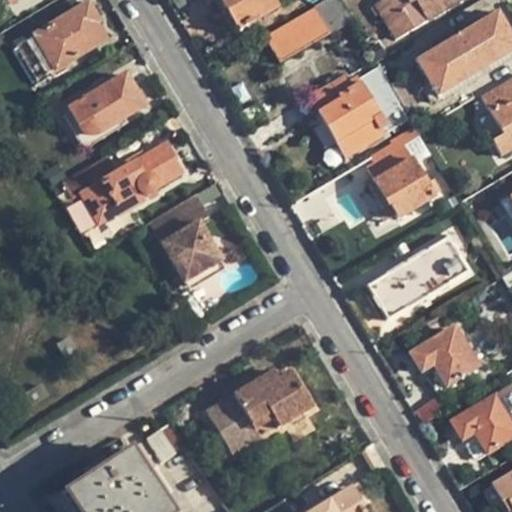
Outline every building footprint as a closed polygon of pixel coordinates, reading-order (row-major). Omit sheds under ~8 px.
[(2,0),(7,9),(23,0),(2,0)] [(175,0),(169,4),(176,15),(200,0),(175,0)] [(268,0),(217,0),(224,12),(236,33),(275,11),(268,0)] [(384,0),(372,8),(390,39),(407,31),(421,22),(423,25),(463,3),(461,0),(384,0)] [(88,8),(34,40),(52,75),(105,44),(95,28),(98,26),(88,8)] [(329,35),(314,10),(264,39),(278,64),(329,35)] [(227,38),(236,33),(224,12),(215,17),(227,38)] [(511,46),(493,15),(414,64),(435,99),(511,51),(511,46)] [(407,31),(409,35),(424,26),(423,25),(421,22),(407,31)] [(34,40),(15,50),(34,85),(52,75),(34,40)] [(511,62),(511,51),(435,99),(440,107),(511,62)] [(392,70),(383,76),(398,102),(408,96),(392,70)] [(339,102),(317,115),(344,161),(383,138),(382,136),(406,123),(375,71),(357,81),(354,79),(333,92),(339,102)] [(73,110),(67,114),(77,133),(81,135),(84,137),(89,138),(94,138),(105,134),(122,124),(143,111),(123,78),(105,90),(96,95),(73,110)] [(511,82),(480,101),(490,118),(502,138),(492,144),(500,159),(511,152),(511,82)] [(96,95),(105,90),(101,83),(91,88),(96,95)] [(309,101),(317,115),(339,102),(333,92),(331,89),(309,101)] [(67,114),(73,110),(68,103),(56,111),(60,118),(67,114)] [(77,133),(67,114),(60,118),(76,142),(81,150),(83,152),(86,152),(89,150),(145,116),(143,111),(122,124),(105,134),(94,138),(89,138),(84,137),(81,135),(77,133)] [(492,144),(502,138),(490,118),(480,124),(492,144)] [(394,147),(417,133),(413,127),(390,141),(394,147)] [(419,137),(417,133),(394,147),(371,161),(373,164),(419,137)] [(373,164),(366,169),(374,182),(395,219),(398,223),(435,200),(434,198),(426,184),(415,165),(430,156),(419,137),(373,164)] [(106,159),(61,185),(70,201),(78,197),(95,229),(117,216),(118,218),(142,205),(139,200),(144,198),(148,198),(150,196),(153,194),(153,191),(181,177),(163,147),(114,175),(106,159)] [(434,180),(426,184),(434,198),(441,194),(434,180)] [(384,226),(395,219),(374,182),(366,187),(380,210),(376,213),(384,226)] [(193,199),(146,227),(180,285),(217,264),(210,253),(211,251),(196,227),(206,222),(193,199)] [(511,206),(508,199),(499,204),(511,225),(511,206)] [(449,239),(367,286),(370,291),(384,316),(387,322),(469,276),(449,239)] [(186,295),(223,274),(217,264),(180,285),(186,295)] [(384,316),(370,291),(363,295),(377,321),(384,316)] [(456,329),(413,355),(426,374),(435,368),(447,389),(480,369),(456,329)] [(279,382),(212,422),(232,456),(260,439),(252,426),(270,416),(278,429),(313,408),(288,365),(274,373),(279,382)] [(438,394),(447,389),(435,368),(426,374),(438,394)] [(478,440),(471,445),(480,460),(487,456),(488,457),(503,447),(507,445),(511,441),(511,390),(458,423),(453,425),(464,443),(475,436),(478,440)] [(187,447),(173,425),(162,432),(176,454),(187,447)] [(161,430),(146,440),(163,465),(177,455),(176,454),(162,432),(161,430)] [(511,447),(511,441),(507,445),(503,447),(505,448),(506,449),(506,450),(507,449),(510,449),(511,447)] [(471,445),(466,448),(474,461),(475,461),(477,462),(478,462),(479,461),(480,460),(471,445)] [(378,468),(367,449),(360,453),(372,472),(378,468)] [(169,511),(129,451),(62,496),(73,511),(169,511)] [(511,476),(499,484),(495,487),(506,506),(510,503),(511,505),(511,476)] [(495,487),(489,490),(500,509),(506,506),(495,487)] [(361,511),(360,511),(363,510),(350,489),(313,511),(361,511)] [(500,509),(489,490),(484,493),(494,510),(495,511),(496,511),(497,511),(499,510),(500,509)] [(291,511),(284,501),(265,511),(291,511)]
